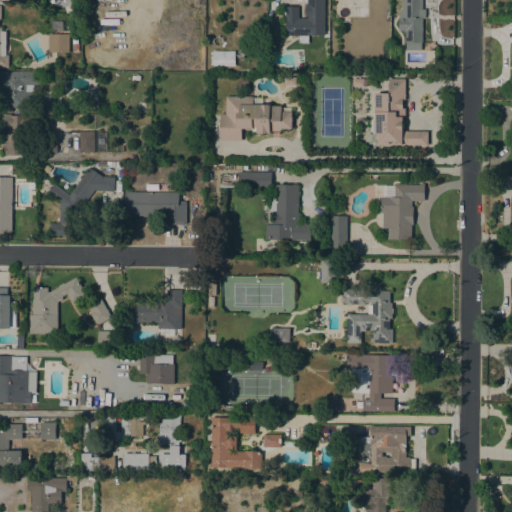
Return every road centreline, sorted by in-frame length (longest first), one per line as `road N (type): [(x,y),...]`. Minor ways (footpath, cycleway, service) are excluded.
road 1 (residential): [(468,511),(472,0)]
road 2 (residential): [(0,255),(193,257)]
